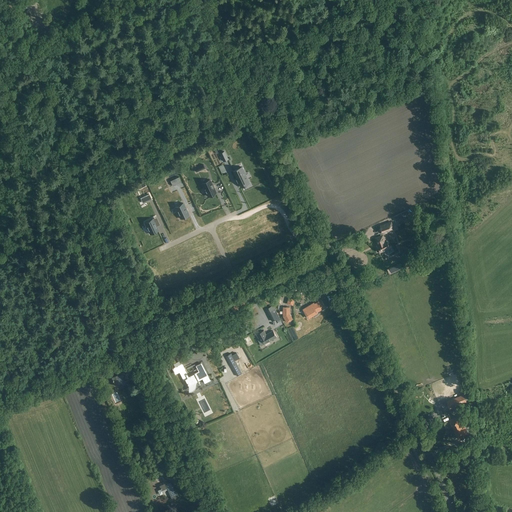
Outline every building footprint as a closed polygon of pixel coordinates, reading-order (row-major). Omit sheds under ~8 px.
[(224,151),(220,153),(223,161),(228,159),(224,151)] [(242,167),(233,171),(237,178),(236,179),(237,179),(239,182),(238,182),(239,182),(241,187),(245,185),(246,185),(246,184),(249,183),(242,167)] [(210,180),(202,183),(208,196),(216,192),(210,180)] [(149,194),(141,198),(143,203),(152,199),(149,194)] [(183,203),(175,207),(181,219),(189,215),(183,203)] [(380,225),(380,226),(383,234),(395,230),(391,221),(390,218),(387,220),(388,222),(380,225)] [(153,219),(145,223),(150,234),(158,230),(153,219)] [(376,245),(378,248),(377,249),(377,250),(377,251),(379,252),(380,252),(384,250),(384,251),(391,248),(388,241),(383,243),(381,236),(375,239),(377,244),(376,245)] [(203,256),(200,251),(193,255),(194,258),(192,259),(195,267),(198,265),(199,268),(207,265),(204,260),(205,260),(203,256)] [(314,303),(303,309),(308,318),(312,315),(312,313),(316,311),(317,312),(325,307),(321,300),(315,304),(314,303)] [(269,316),(272,321),(279,318),(272,306),(266,309),(269,315),(269,316)] [(290,307),(283,307),(283,316),(287,322),(293,319),(290,314),(290,307)] [(257,335),(259,340),(261,338),(265,344),(277,337),(273,331),(266,335),(264,331),(257,335)] [(242,373),(231,353),(226,356),(237,376),(242,373)] [(109,363),(111,368),(128,360),(126,355),(109,363)] [(165,368),(180,360),(178,356),(175,358),(175,357),(162,363),(165,368)] [(173,363),(175,367),(173,368),(176,374),(180,371),(184,380),(185,379),(189,386),(190,386),(190,387),(191,387),(192,387),(193,387),(194,386),(194,385),(194,384),(195,384),(195,383),(196,382),(197,382),(197,381),(198,381),(199,381),(198,381),(202,379),(205,383),(211,380),(202,363),(196,366),(199,372),(195,374),(190,376),(188,378),(183,370),(185,369),(180,360),(173,363)] [(125,369),(123,366),(116,369),(119,375),(112,378),(114,382),(119,380),(125,392),(131,389),(127,380),(125,381),(121,370),(125,369)] [(450,408),(466,402),(463,395),(447,402),(450,408)] [(454,430),(463,425),(459,416),(449,421),(454,430)] [(468,434),(463,425),(454,430),(458,439),(468,434)] [(167,482),(160,485),(160,486),(162,491),(167,488),(172,500),(179,497),(175,488),(173,489),(172,486),(173,485),(175,482),(170,470),(163,473),(166,480),(167,482)]
